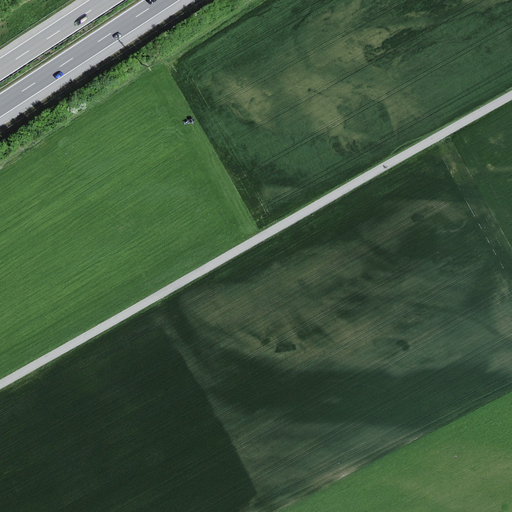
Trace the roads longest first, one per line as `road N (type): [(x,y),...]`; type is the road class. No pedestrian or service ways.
road 1 (track): [(511,95),(0,385)]
road 2 (motorway): [(0,107),(163,0)]
road 3 (motorway): [(108,0),(0,71)]
